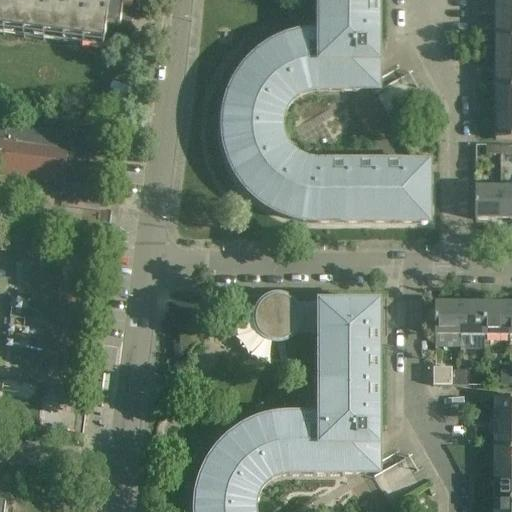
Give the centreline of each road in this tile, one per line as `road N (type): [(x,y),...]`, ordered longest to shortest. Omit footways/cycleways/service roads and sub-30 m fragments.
road 1 (residential): [(456,264),(454,103),(410,0)]
road 2 (residential): [(150,258),(181,0)]
road 3 (residential): [(150,258),(409,267)]
road 4 (residential): [(114,511),(150,258)]
road 5 (residential): [(454,511),(455,488),(410,394),(409,267)]
